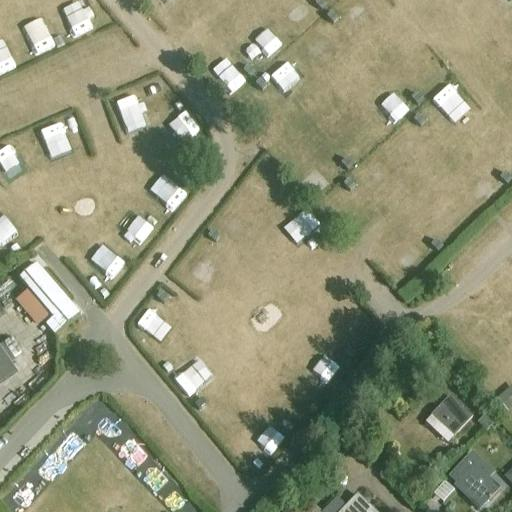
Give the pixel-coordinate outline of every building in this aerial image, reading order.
[(27,291),(14,302),(37,330),(43,325),(54,337),(79,316),(37,266),(19,281),(27,291)] [(0,352),(0,388),(17,377),(0,352)] [(425,360),(416,368),(430,384),(439,375),(425,360)] [(511,387),(492,404),(504,417),(511,409),(511,387)] [(471,420),(448,399),(431,419),(455,439),(471,420)] [(87,428),(100,441),(122,419),(110,406),(87,428)] [(486,415),(477,425),(486,433),(495,424),(486,415)] [(478,464),(471,457),(454,476),(462,483),(456,489),(481,509),(498,492),(474,469),(478,464)] [(347,509),(344,511),(372,511),(357,498),(347,509)]
